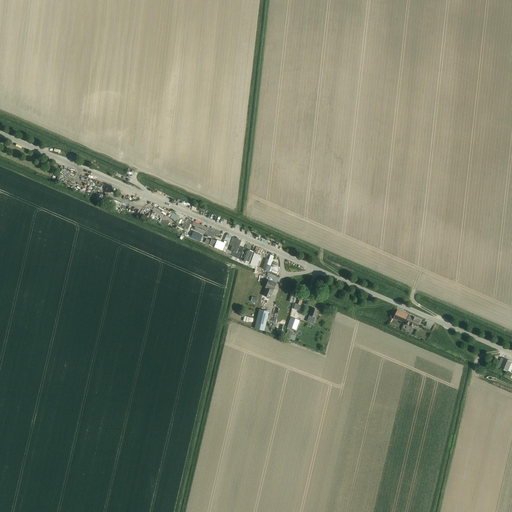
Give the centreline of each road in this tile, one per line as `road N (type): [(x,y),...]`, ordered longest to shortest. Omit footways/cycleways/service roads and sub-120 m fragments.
road 1 (track): [(511,330),(0,110)]
road 2 (unclassified): [(511,353),(0,133)]
road 3 (track): [(244,216),(267,0)]
road 4 (track): [(36,149),(98,166),(148,196)]
